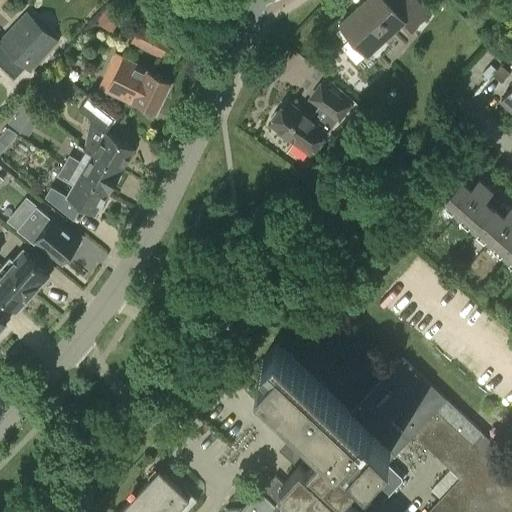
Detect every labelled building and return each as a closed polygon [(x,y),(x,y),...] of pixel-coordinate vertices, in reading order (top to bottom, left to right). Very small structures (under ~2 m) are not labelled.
[(175,7),(159,0),(154,0),(150,10),(169,19),(175,7)] [(365,0),(340,23),(367,53),(403,20),(411,29),(426,16),(411,0),(365,0)] [(104,2),(94,20),(112,29),(121,11),(104,2)] [(30,71),(58,41),(27,12),(0,39),(0,59),(8,50),(30,71)] [(170,37),(141,22),(132,39),(131,42),(161,57),(170,37)] [(156,110),(170,81),(117,55),(102,87),(133,102),(134,100),(156,110)] [(511,70),(511,87),(502,99),(511,107),(511,68),(511,70)] [(309,118),(286,101),(270,123),(309,152),(325,131),(328,133),(349,105),(320,84),(309,99),(319,106),(309,118)] [(85,93),(75,106),(101,127),(111,114),(85,93)] [(29,131),(41,110),(20,99),(8,120),(29,131)] [(0,154),(18,134),(8,127),(0,136),(0,154)] [(134,148),(105,130),(92,152),(121,169),(134,148)] [(121,169),(92,152),(84,165),(69,156),(64,165),(108,191),(121,169)] [(81,205),(95,213),(108,191),(64,165),(58,175),(73,184),(66,196),(51,187),(46,196),(73,218),(81,205)] [(440,204),(456,219),(486,185),(479,179),(471,188),(461,179),(458,182),(450,175),(410,219),(419,228),(427,219),(440,204)] [(356,187),(352,183),(346,189),(351,193),(348,196),(360,207),(370,195),(358,185),(356,187)] [(486,185),(456,219),(472,233),(494,208),(485,200),(493,192),(486,185)] [(16,229),(34,244),(36,241),(62,262),(78,241),(52,220),(36,206),(16,229)] [(494,208),(472,233),(489,248),(511,221),(511,208),(503,217),(494,208)] [(511,221),(489,248),(504,262),(511,252),(511,221)] [(7,256),(0,264),(0,266),(31,291),(47,271),(20,250),(12,260),(7,256)] [(0,299),(15,311),(31,291),(0,266),(0,299)] [(379,511),(380,504),(382,501),(382,502),(401,481),(402,480),(403,478),(402,477),(401,475),(387,462),(417,431),(426,439),(423,442),(460,477),(426,511),(509,511),(511,509),(511,480),(498,468),(509,457),(496,445),(402,357),(350,412),(276,343),(262,359),(269,365),(260,375),(326,437),(322,441),(328,447),(327,449),(317,440),(300,437),(307,444),(313,449),(314,451),(305,459),(312,465),(308,469),(302,463),(285,481),(280,476),(277,474),(266,486),(262,489),(261,488),(244,506),(226,507),(226,511),(379,511)] [(511,448),(511,425),(500,439),(511,448)] [(307,444),(300,437),(286,452),(299,464),(313,449),(307,444)] [(441,494),(457,476),(448,468),(432,486),(441,494)] [(178,506),(186,498),(188,500),(189,498),(159,469),(118,511),(175,511),(176,511),(174,509),(177,505),(178,506)]
